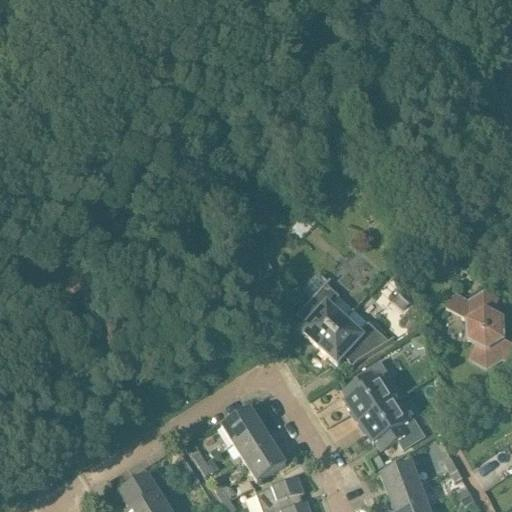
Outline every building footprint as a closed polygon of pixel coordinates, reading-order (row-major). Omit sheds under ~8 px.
[(511,81),(494,78),(486,115),(511,120),(511,81)] [(339,173),(325,183),(328,188),(332,193),(333,194),(335,197),(349,186),(347,183),(346,182),(342,177),(339,173)] [(255,240),(240,247),(244,255),(259,247),(255,240)] [(261,254),(243,264),(256,287),(274,277),(261,254)] [(329,284),(296,320),(297,321),(302,316),(311,325),(300,336),(319,353),(354,315),(326,290),(330,285),(329,284)] [(497,310),(500,305),(484,297),(469,306),(455,299),(447,314),(468,325),(469,345),(477,350),(469,364),(487,373),(503,363),(510,368),(511,364),(511,348),(503,344),(503,324),(502,324),(502,313),(497,310)] [(354,315),(319,353),(337,370),(347,359),(357,368),(394,344),(394,343),(388,347),(354,315)] [(425,337),(415,340),(419,351),(428,349),(425,337)] [(360,427),(365,424),(395,405),(383,387),(391,381),(381,366),(358,380),(361,384),(346,394),(351,402),(346,406),(360,427)] [(471,403),(476,411),(490,402),(486,394),(471,403)] [(510,414),(503,403),(484,415),(492,426),(510,414)] [(390,409),(360,427),(374,450),(379,446),(384,454),(398,444),(404,453),(424,441),(425,440),(414,422),(408,426),(395,405),(390,409)] [(262,431),(251,413),(222,431),(234,449),(262,431)] [(445,427),(436,433),(439,438),(448,433),(445,427)] [(274,450),(262,431),(234,449),(246,468),(274,450)] [(246,468),(257,487),(286,469),(274,450),(246,468)] [(200,455),(193,460),(199,471),(207,466),(200,455)] [(378,460),(370,464),(376,473),(383,470),(378,460)] [(451,463),(444,466),(450,477),(456,473),(451,463)] [(186,464),(179,468),(185,477),(192,473),(186,464)] [(207,466),(199,471),(206,481),(213,476),(207,466)] [(380,479),(388,500),(420,488),(412,467),(380,479)] [(192,473),(185,477),(191,487),(198,483),(192,473)] [(455,487),(462,484),(456,473),(450,477),(455,487)] [(135,511),(159,497),(148,479),(119,496),(128,511),(135,511)] [(294,511),(307,508),(307,507),(303,508),(300,500),(304,499),(298,482),(256,498),(261,511),(294,511)] [(388,500),(392,511),(417,511),(427,509),(420,488),(388,500)] [(224,494),(216,498),(223,509),(230,504),(224,494)] [(467,494),(460,498),(466,509),(474,505),(467,494)] [(163,511),(167,510),(159,497),(135,511),(163,511)]
